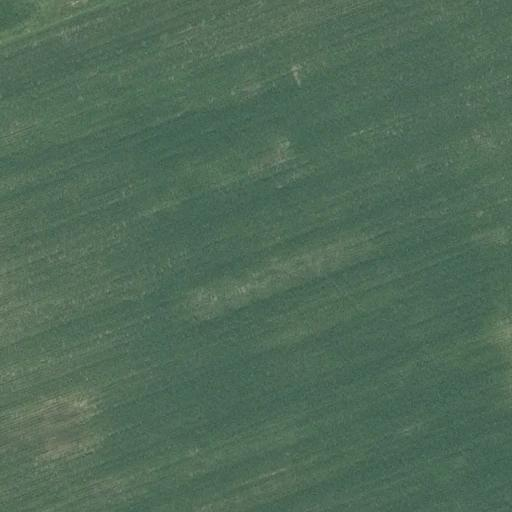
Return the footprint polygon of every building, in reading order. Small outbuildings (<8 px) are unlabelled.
[(352,263),(369,258),(361,232),(344,237),(352,263)] [(332,242),(315,247),(322,274),(340,269),(332,242)] [(293,255),(302,281),(319,275),(310,249),(293,255)] [(278,290),(296,283),(286,258),(269,265),(278,290)] [(242,276),(252,300),(268,294),(258,269),(242,276)] [(224,308),(242,306),(238,279),(220,281),(224,308)] [(189,294),(199,319),(217,312),(207,287),(189,294)] [(316,478),(330,473),(320,447),(307,452),(316,478)] [(255,497),(292,489),(286,463),(249,471),(255,497)] [(235,506),(252,500),(244,475),(227,481),(235,506)] [(196,493),(202,511),(217,511),(221,511),(214,487),(196,493)] [(195,511),(190,496),(173,502),(176,511),(195,511)]
